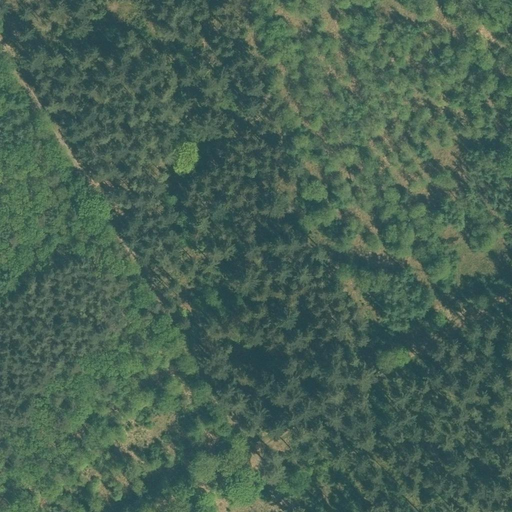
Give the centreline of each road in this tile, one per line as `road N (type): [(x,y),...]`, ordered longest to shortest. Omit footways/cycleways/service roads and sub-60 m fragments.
road 1 (track): [(0,42),(250,446),(146,510)]
road 2 (track): [(511,283),(250,446),(281,511)]
